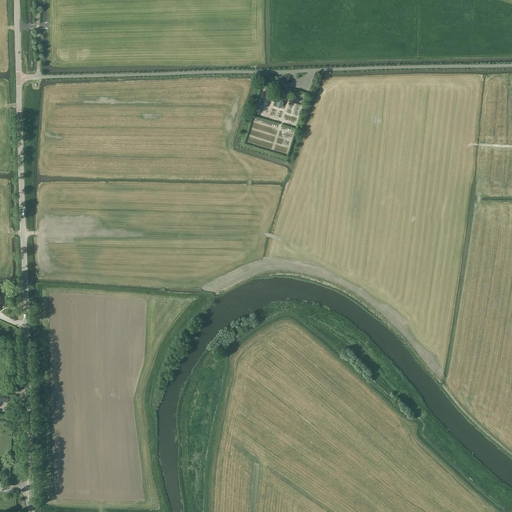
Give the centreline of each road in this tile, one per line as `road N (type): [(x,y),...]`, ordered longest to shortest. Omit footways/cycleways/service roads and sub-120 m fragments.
road 1 (unclassified): [(19,78),(511,65)]
road 2 (tertiary): [(31,511),(19,78)]
